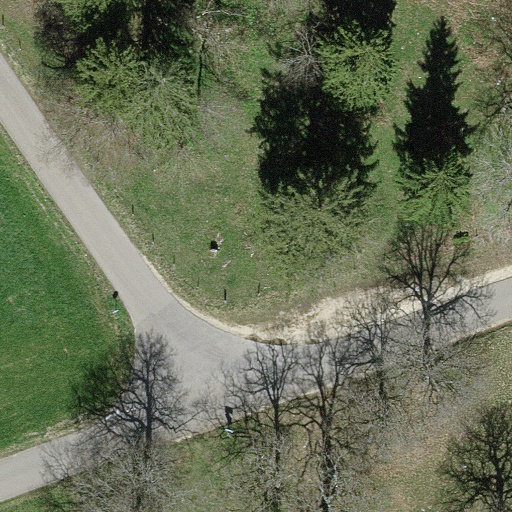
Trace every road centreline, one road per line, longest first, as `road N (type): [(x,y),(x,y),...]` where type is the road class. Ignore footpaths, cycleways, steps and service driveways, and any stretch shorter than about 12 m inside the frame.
road 1 (unclassified): [(0,88),(200,389)]
road 2 (unclassified): [(511,283),(200,389)]
road 3 (unclassified): [(200,389),(0,465)]
